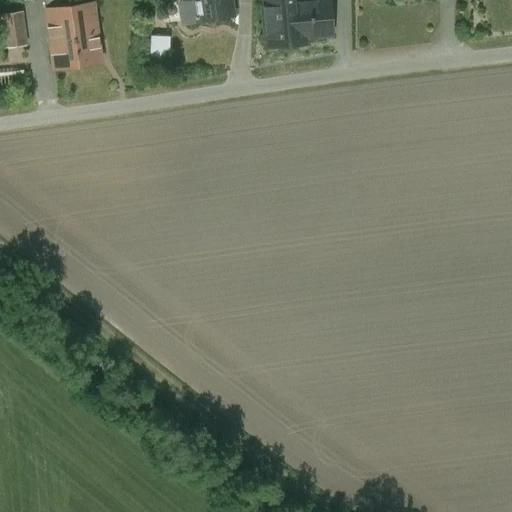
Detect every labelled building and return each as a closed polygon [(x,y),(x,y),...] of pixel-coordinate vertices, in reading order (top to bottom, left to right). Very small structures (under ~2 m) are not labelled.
[(44,0),(46,8),(66,6),(64,0),(44,0)] [(177,0),(181,24),(232,14),(229,0),(177,0)] [(290,0),(265,0),(266,6),(264,6),(267,47),(294,44),(294,39),(331,36),(328,0),(291,4),(290,0)] [(46,8),(45,9),(53,71),(101,64),(93,2),(66,6),(46,8)] [(21,12),(0,15),(0,49),(26,46),(21,12)] [(169,48),(169,35),(151,36),(152,49),(169,48)]
